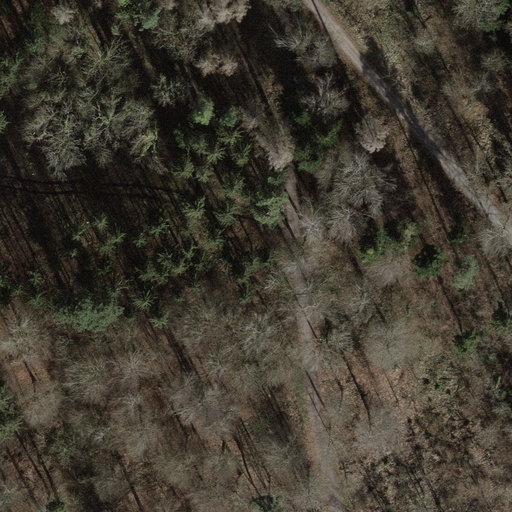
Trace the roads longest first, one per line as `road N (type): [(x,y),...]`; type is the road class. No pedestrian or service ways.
road 1 (track): [(342,511),(299,276),(283,110),(286,0)]
road 2 (track): [(511,240),(309,0)]
